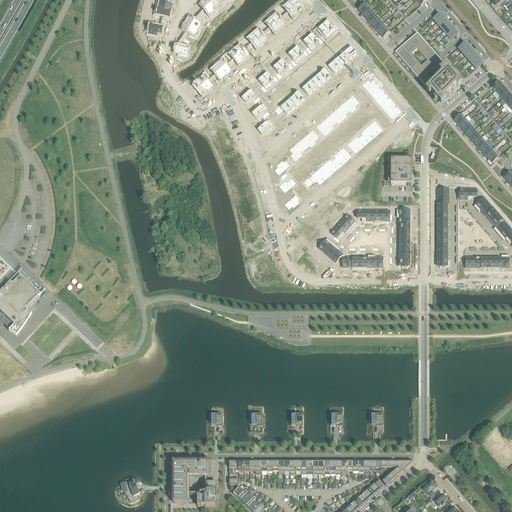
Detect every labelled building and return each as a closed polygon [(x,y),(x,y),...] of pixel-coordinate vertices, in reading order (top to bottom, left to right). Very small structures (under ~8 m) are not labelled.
[(161,3),(159,9),(171,12),(173,6),(166,4),(166,1),(161,0),(160,0),(159,3),(161,3)] [(212,0),(208,0),(206,2),(214,11),(219,7),(219,8),(222,6),(218,1),(215,3),(212,0)] [(294,0),(295,0),(290,4),(298,14),(303,9),(298,4),(301,2),(298,0),(294,0)] [(489,0),(493,4),(491,6),(495,10),(501,5),(497,0),(489,0)] [(206,2),(201,6),(206,11),(203,13),(208,18),(210,16),(209,15),(214,11),(206,2)] [(285,7),(282,10),(286,14),(289,12),(293,18),(298,14),(290,4),(285,8),(285,7)] [(369,8),(366,4),(358,10),(362,14),(369,8)] [(373,12),(369,8),(362,14),(366,18),(373,12)] [(157,15),(156,18),(162,19),(163,16),(170,18),(171,12),(159,9),(158,15),(157,15)] [(376,16),(373,12),(366,18),(369,22),(376,16)] [(277,16),(272,20),(280,29),(285,25),(280,20),(282,18),(278,13),(276,15),(277,16)] [(433,20),(436,24),(443,18),(440,14),(433,20)] [(380,20),(376,16),(369,22),(373,26),(380,20)] [(436,24),(440,28),(447,22),(443,18),(436,24)] [(190,19),(186,25),(197,32),(200,26),(201,26),(203,23),(197,20),(196,23),(190,19)] [(266,23),(264,25),(268,30),(271,28),(275,33),(280,29),(272,20),(267,24),(266,23)] [(373,26),(376,30),(383,24),(380,20),(373,26)] [(324,25),(323,25),(330,34),(334,30),(336,31),(338,29),(334,25),(332,27),(327,21),(326,22),(324,24),(324,25)] [(440,28),(443,32),(451,26),(447,22),(440,28)] [(387,28),(383,24),(376,30),(380,35),(387,28)] [(186,25),(183,30),(189,34),(188,36),(193,40),(195,37),(194,36),(197,32),(186,25)] [(319,28),(318,29),(323,35),(320,37),(324,41),(327,39),(325,37),(330,34),(323,25),(322,26),(319,28)] [(151,26),(149,34),(157,36),(157,34),(162,35),(163,29),(151,26)] [(443,32),(447,36),(454,30),(451,26),(443,32)] [(387,28),(380,35),(383,39),(391,33),(387,28)] [(258,32),(254,36),(262,45),(266,41),(262,36),(264,34),(260,29),(258,31),(258,32)] [(454,30),(447,36),(451,41),(458,35),(454,30)] [(309,38),(308,38),(315,47),(319,43),(321,44),(323,42),(319,38),(317,40),(312,34),(311,35),(309,37),(309,38)] [(415,35),(395,52),(439,103),(445,97),(446,99),(451,92),(458,85),(415,35)] [(248,39),(246,41),(250,46),(253,44),(257,49),(262,45),(254,36),(249,40),(248,39)] [(304,41),(303,42),(308,48),(305,50),(309,54),(312,52),(310,50),(315,47),(308,38),(307,39),(304,41)] [(458,49),(461,53),(469,47),(465,43),(458,49)] [(240,47),(236,51),(244,61),(248,57),(244,51),(246,49),(242,44),(239,47),(240,47)] [(177,46),(176,53),(180,54),(180,56),(187,57),(189,49),(177,46)] [(294,51),(293,51),(300,60),(304,56),(306,57),(308,55),(304,51),(302,53),(297,47),(296,48),(294,50),(294,51)] [(351,47),(347,51),(353,59),(353,58),(357,55),(358,55),(351,47)] [(461,53),(465,58),(472,51),(469,47),(461,53)] [(230,55),(228,57),(232,62),(234,60),(239,65),(244,61),(236,51),(231,56),(230,55)] [(289,54),(288,55),(293,61),(290,63),(294,67),(297,65),(295,63),(300,60),(293,51),(292,52),(289,54)] [(347,51),(342,55),(348,63),(349,62),(352,59),(353,59),(347,51)] [(465,58),(469,62),(476,55),(472,51),(465,58)] [(342,55),(338,59),(344,67),(345,66),(348,63),(342,55)] [(469,62),(472,65),(479,59),(476,55),(469,62)] [(338,59),(333,63),(339,70),(340,70),(343,67),(344,67),(338,59)] [(479,59),(472,65),(476,70),(483,64),(479,59)] [(222,63),(217,67),(225,76),(230,72),(226,67),(228,65),(224,60),(221,62),(222,63)] [(279,64),(278,64),(285,73),(289,69),(291,70),(293,68),(289,64),(287,66),(282,60),(281,61),(279,63),(279,64)] [(333,63),(328,67),(335,75),(336,74),(339,71),(339,70),(333,63)] [(274,67),(273,68),(278,74),(275,76),(279,80),(282,78),(280,76),(285,73),(278,64),(277,65),(274,67)] [(212,70),(210,72),(214,77),(216,75),(221,81),(225,76),(217,67),(213,71),(212,70)] [(325,70),(320,74),(327,81),(331,78),(331,77),(325,70)] [(264,77),(263,77),(270,86),(274,82),(276,83),(278,81),(274,77),(272,79),(268,73),(266,74),(264,76),(264,77)] [(320,74),(316,78),(322,85),(323,85),(326,82),(327,81),(320,74)] [(204,79),(199,83),(207,92),(212,88),(208,83),(210,81),(206,76),(203,78),(204,79)] [(259,80),(258,81),(263,87),(260,89),(264,93),(267,91),(265,89),(270,86),(263,77),(262,78),(259,80)] [(316,78),(311,82),(318,89),(318,88),(319,89),(322,86),(322,85),(316,78)] [(374,80),(366,86),(370,91),(378,85),(374,80)] [(311,82),(307,86),(313,93),(314,93),(317,90),(318,89),(311,82)] [(495,93),(503,86),(499,82),(492,88),(495,93)] [(194,86),(192,88),(196,93),(198,91),(203,96),(207,92),(199,83),(195,87),(194,86)] [(378,85),(370,91),(374,96),(382,89),(378,85)] [(307,86),(302,90),(308,97),(309,96),(310,96),(313,94),(313,93),(307,86)] [(506,90),(503,86),(495,93),(499,97),(506,90)] [(245,96),(242,99),(246,104),(255,96),(249,89),(244,94),(245,96)] [(382,89),(374,96),(378,100),(386,94),(382,89)] [(509,94),(506,90),(499,97),(502,100),(509,94)] [(299,93),(294,97),(301,104),(305,101),(305,100),(299,93)] [(386,94),(378,100),(382,105),(390,98),(386,94)] [(506,104),(511,98),(511,97),(509,94),(502,100),(506,104)] [(353,96),(348,100),(355,107),(360,103),(353,96)] [(294,97),(290,101),(296,108),(297,107),(300,105),(300,104),(301,104),(294,97)] [(390,98),(382,105),(386,109),(394,103),(390,98)] [(348,100),(344,104),(350,111),(355,107),(348,100)] [(290,101),(285,105),(292,112),(292,111),(292,112),(295,109),(296,108),(290,101)] [(394,103),(386,109),(390,114),(398,107),(394,103)] [(344,104),(339,108),(346,115),(350,111),(344,104)] [(285,105),(281,109),(287,116),(288,115),(291,112),(292,112),(285,105)] [(257,108),(250,113),(256,119),(265,111),(261,107),(258,109),(257,108)] [(398,107),(390,114),(394,119),(402,112),(398,107)] [(339,108),(335,112),(341,119),(346,115),(339,108)] [(335,112),(330,115),(337,123),(341,119),(335,112)] [(458,125),(465,119),(462,114),(454,121),(458,125)] [(330,115),(326,119),(332,127),(337,123),(330,115)] [(326,119),(321,123),(328,131),(332,127),(326,119)] [(465,119),(458,125),(462,129),(469,123),(465,119)] [(267,123),(257,131),(262,136),(265,133),(266,134),(272,129),(267,123)] [(321,123),(316,127),(323,135),(328,131),(321,123)] [(376,123),(372,127),(378,135),(383,130),(376,123)] [(465,133),(472,127),(469,123),(462,129),(465,133)] [(372,127),(367,131),(374,138),(378,135),(372,127)] [(468,137),(475,130),(472,127),(465,133),(468,137)] [(475,130),(468,137),(472,141),(479,134),(475,130)] [(223,137),(220,139),(227,147),(234,142),(231,138),(234,135),(230,131),(223,137)] [(312,131),(308,135),(314,142),(319,138),(312,131)] [(367,131),(363,135),(369,142),(374,138),(367,131)] [(482,138),(479,134),(472,141),(475,145),(482,138)] [(308,135),(303,139),(310,146),(314,142),(308,135)] [(363,135),(358,139),(365,146),(369,142),(363,135)] [(486,142),(482,138),(475,145),(478,148),(486,142)] [(303,139),(299,143),(305,150),(310,146),(303,139)] [(358,139),(354,143),(360,150),(365,146),(358,139)] [(489,146),(486,142),(478,148),(482,152),(489,146)] [(299,143),(294,147),(301,154),(305,150),(299,143)] [(354,143),(349,147),(355,154),(360,150),(354,143)] [(492,150),(489,146),(482,152),(485,156),(492,150)] [(294,147),(289,151),(296,158),(301,154),(294,147)] [(345,150),(340,154),(347,162),(352,158),(345,150)] [(496,154),(492,150),(485,156),(489,160),(496,154)] [(340,154),(336,158),(342,166),(347,162),(340,154)] [(496,154),(489,160),(492,164),(499,158),(496,154)] [(336,158),(331,162),(338,170),(342,166),(336,158)] [(391,185),(412,185),(412,160),(391,160),(391,185)] [(278,168),(274,171),(279,176),(288,168),(282,161),(276,167),(278,168)] [(331,162),(327,166),(333,173),(338,170),(331,162)] [(327,166),(322,170),(329,177),(333,173),(327,166)] [(322,170),(318,174),(324,181),(329,177),(322,170)] [(318,174),(313,178),(320,185),(324,181),(318,174)] [(241,182),(235,187),(243,198),(251,191),(249,189),(252,186),(250,185),(254,181),(249,175),(241,182)] [(285,182),(279,187),(285,194),(294,186),(290,181),(287,183),(285,182)] [(477,190),(467,190),(467,201),(473,201),(473,198),(477,198),(477,190)] [(294,197),(284,205),(289,210),(292,207),(293,209),(299,204),(294,197)] [(478,203),(474,207),(479,213),(481,211),(489,204),(484,199),(482,200),(478,203)] [(489,204),(481,211),(485,217),(493,210),(489,204)] [(493,210),(485,217),(489,221),(497,214),(493,210)] [(368,212),(358,212),(358,219),(358,220),(362,220),(362,222),(367,222),(368,212)] [(497,214),(489,221),(492,225),(500,218),(497,214)] [(347,216),(342,222),(352,230),(357,225),(347,216)] [(259,217),(251,225),(258,233),(267,224),(262,218),(261,219),(259,217)] [(500,218),(492,225),(495,228),(503,221),(500,218)] [(495,228),(493,230),(498,236),(508,227),(503,221),(495,228)] [(342,222),(338,227),(344,233),(343,233),(346,235),(347,236),(352,230),(342,222)] [(338,227),(331,235),(335,238),(337,240),(338,239),(343,233),(344,233),(338,227)] [(511,231),(508,227),(498,236),(503,241),(505,240),(505,239),(511,233),(511,231)] [(327,239),(319,249),(325,254),(333,244),(327,239)] [(333,244),(325,254),(330,259),(337,251),(339,249),(336,247),(333,244)] [(337,251),(330,259),(336,264),(343,256),(337,251)] [(347,261),(343,261),(343,269),(353,269),(353,258),(347,258),(347,261)] [(0,310),(14,324),(9,331),(16,337),(20,331),(32,314),(33,313),(29,309),(39,298),(38,297),(40,295),(20,275),(12,284),(9,282),(0,291),(0,310)] [(223,427),(223,415),(212,415),(212,426),(217,426),(217,427),(223,427)] [(263,415),(252,415),(252,426),(257,426),(257,427),(263,427),(263,415)] [(303,427),(303,415),(292,415),(292,426),(297,426),(297,427),(303,427)] [(343,415),(332,415),(332,426),(337,426),(337,427),(343,427),(343,415)] [(383,415),(372,415),(372,426),(377,426),(377,427),(383,427),(383,415)] [(212,463),(184,463),(184,467),(174,467),(174,504),(188,504),(188,496),(198,496),(198,507),(216,507),(216,500),(218,500),(218,489),(218,485),(212,485),(207,485),(207,477),(212,477),(212,463)] [(238,472),(239,472),(239,463),(230,463),(230,469),(238,469),(238,472)] [(398,469),(395,471),(399,475),(403,471),(404,472),(406,470),(405,470),(413,463),(403,463),(403,464),(398,468),(398,469)] [(395,471),(389,477),(393,481),(399,475),(395,471)] [(233,474),(230,474),(230,486),(239,486),(239,482),(239,480),(234,480),(234,474),(233,474)] [(393,481),(389,477),(384,481),(382,483),(386,487),(391,483),(393,481),(392,481),(393,481)] [(124,484),(126,494),(138,490),(136,484),(134,484),(132,481),(131,481),(130,479),(127,480),(128,482),(124,484)] [(379,481),(375,484),(381,491),(385,488),(379,481)] [(432,483),(423,490),(431,499),(435,495),(433,492),(437,488),(435,486),(434,486),(432,483)] [(375,484),(370,488),(377,495),(381,491),(375,484)] [(236,497),(237,498),(244,492),(240,488),(233,495),(236,497)] [(370,488),(366,491),(373,498),(377,495),(370,488)] [(138,490),(126,494),(131,503),(139,501),(139,496),(140,496),(138,490)] [(366,491),(362,495),(368,502),(373,498),(366,491)] [(237,498),(241,502),(248,495),(244,492),(237,498)] [(429,501),(432,503),(434,501),(439,507),(441,505),(443,506),(446,504),(444,503),(447,500),(446,499),(447,498),(444,495),(443,496),(442,494),(438,497),(436,495),(429,501)] [(241,502),(245,506),(252,499),(248,495),(241,502)] [(362,495),(358,499),(364,506),(368,502),(362,495)] [(245,506),(249,510),(256,503),(252,499),(245,506)] [(358,499),(354,502),(360,509),(364,506),(358,499)] [(256,503),(249,510),(251,511),(254,511),(260,506),(262,504),(258,501),(256,503)] [(354,502),(350,506),(355,511),(357,511),(360,509),(354,502)]
